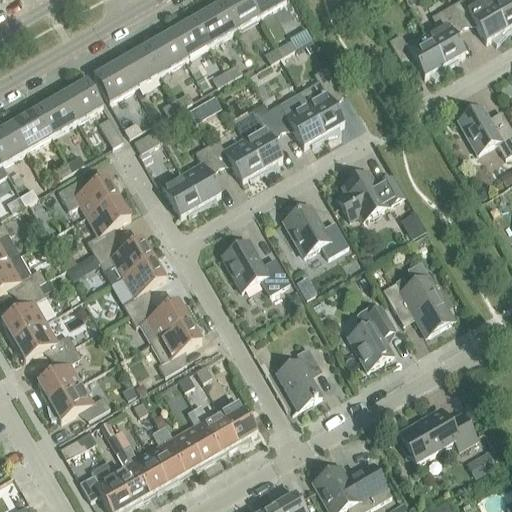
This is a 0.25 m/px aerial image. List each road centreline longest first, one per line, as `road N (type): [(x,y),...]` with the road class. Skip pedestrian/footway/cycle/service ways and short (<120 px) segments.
road 1 (residential): [(295,457),(511,336)]
road 2 (residential): [(295,457),(180,249)]
road 3 (residential): [(180,249),(355,147)]
road 4 (tertiary): [(0,88),(123,16)]
road 5 (residential): [(64,511),(0,401)]
